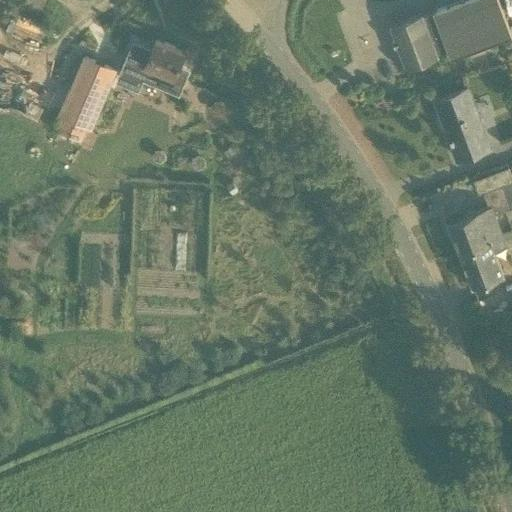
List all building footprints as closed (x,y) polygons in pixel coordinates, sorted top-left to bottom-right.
[(511,35),(511,34),(498,0),(459,0),(433,10),(433,12),(422,16),(422,14),(391,26),(407,68),(438,56),(437,55),(448,50),(451,58),(511,35)] [(174,76),(185,50),(157,38),(145,65),(157,71),(151,84),(148,82),(137,109),(159,119),(163,110),(171,92),(167,90),(173,76),(174,76)] [(90,128),(108,87),(116,69),(85,56),(77,74),(60,114),(62,115),(56,129),(81,141),(87,126),(90,128)] [(458,158),(489,146),(467,87),(436,99),(458,158)] [(511,207),(511,208),(502,184),(484,191),(489,206),(449,221),(460,251),(502,235),(494,214),(505,209),(511,226),(511,207)] [(494,251),(506,246),(502,235),(460,251),(473,285),(503,274),(494,251)]
